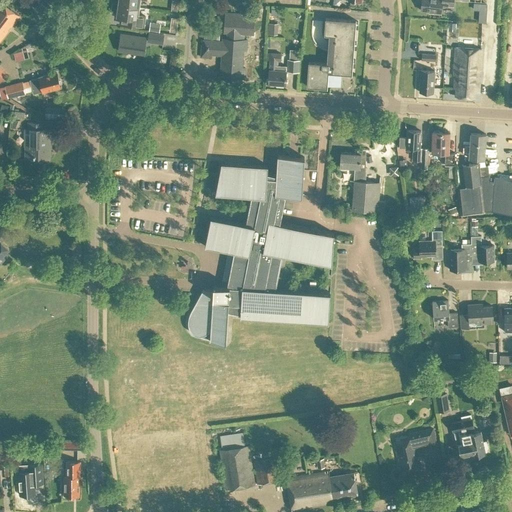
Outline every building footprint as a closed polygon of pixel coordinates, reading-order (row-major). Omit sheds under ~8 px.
[(453,0),(422,0),(421,10),(429,11),(429,12),(441,14),(442,5),(453,6),(453,0)] [(476,8),(482,8),(481,20),(489,20),(490,1),(476,0),(476,8)] [(0,40),(19,15),(3,3),(0,6),(0,5),(0,40)] [(139,7),(119,4),(117,16),(120,17),(119,23),(130,25),(143,26),(145,15),(138,14),(139,7)] [(255,14),(226,12),(225,32),(228,32),(228,38),(223,37),(223,40),(202,39),(201,56),(211,57),(212,53),(222,54),(221,76),(245,77),(246,67),(242,67),(244,49),(247,49),(247,39),(244,39),(244,33),(253,34),(255,14)] [(351,74),(355,20),(325,18),(324,33),(330,34),(327,63),(308,61),(306,86),(326,87),(327,82),(337,83),(338,73),(351,74)] [(268,33),(277,34),(278,22),(268,21),(268,33)] [(150,22),(149,30),(159,32),(160,23),(150,22)] [(449,22),(448,30),(455,31),(455,27),(459,28),(459,23),(449,22)] [(164,34),(149,32),(148,41),(163,43),(164,34)] [(146,37),(120,33),(118,50),(144,54),(146,37)] [(481,49),(455,48),(452,84),(454,84),(453,90),(455,90),(454,97),(474,98),(474,92),(478,92),(481,49)] [(18,58),(28,57),(26,49),(17,50),(18,58)] [(268,59),(270,59),(269,69),(268,83),(284,84),(286,66),(276,65),(277,60),(281,60),(281,53),(268,52),(268,59)] [(435,61),(436,54),(422,53),(422,60),(435,61)] [(287,59),(287,71),(300,71),(300,59),(287,59)] [(3,63),(0,65),(0,82),(11,73),(3,63)] [(434,71),(418,70),(418,78),(419,78),(418,92),(433,93),(434,71)] [(30,80),(23,82),(23,80),(5,85),(5,88),(8,97),(25,92),(24,87),(32,85),(34,94),(43,91),(43,92),(45,92),(47,93),(50,92),(51,90),(61,87),(61,86),(62,85),(61,81),(59,81),(57,74),(48,77),(48,75),(47,73),(38,76),(38,77),(30,79),(30,80)] [(24,129),(24,145),(25,145),(25,158),(34,158),(34,162),(42,162),(42,158),(50,158),(50,145),(50,139),(50,128),(42,128),(42,122),(26,122),(26,129),(24,129)] [(406,129),(406,137),(399,136),(399,146),(405,147),(413,147),(412,160),(421,160),(421,168),(428,168),(429,148),(422,148),(419,148),(420,130),(406,129)] [(450,132),(432,131),(431,151),(445,152),(444,164),(454,165),(455,152),(449,152),(450,132)] [(472,162),(477,162),(475,158),(478,158),(478,159),(483,159),(483,158),(484,158),(486,134),(471,133),(469,157),(473,157),(472,162)] [(365,180),(365,148),(357,148),(356,152),(340,151),(339,165),(354,166),(351,209),(384,211),(384,201),(378,200),(379,181),(365,180)] [(194,333),(195,334),(226,343),(228,310),(240,313),(240,316),(328,322),(330,291),(275,288),(281,253),(332,263),(334,232),(279,222),(284,193),(302,194),(304,156),(277,154),(276,174),(267,172),(268,165),(221,162),(215,192),(251,194),(246,222),(211,215),(205,245),(234,251),(230,267),(229,267),(228,267),(228,268),(227,268),(227,269),(227,270),(227,271),(228,271),(228,272),(229,272),(227,285),(216,284),(215,289),(203,288),(191,309),(190,311),(189,314),(188,317),(188,320),(188,323),(189,326),(190,328),(192,331),(194,333)] [(477,162),(472,162),(462,163),(464,184),(458,184),(461,213),(484,211),(484,210),(511,212),(511,178),(494,177),(494,181),(489,181),(489,175),(488,165),(479,166),(478,162),(477,162)] [(424,204),(409,205),(409,209),(409,215),(416,215),(425,214),(424,204)] [(448,209),(450,214),(458,211),(456,206),(448,209)] [(442,248),(442,229),(432,230),(432,240),(419,240),(419,248),(413,248),(413,258),(420,258),(420,256),(435,255),(435,248),(442,248)] [(471,253),(478,253),(478,261),(494,260),(493,245),(481,245),(481,235),(470,235),(470,243),(471,243),(471,253)] [(0,263),(5,257),(3,255),(9,248),(0,239),(0,263)] [(471,243),(470,243),(461,243),(461,248),(448,248),(449,269),(464,269),(464,261),(471,261),(471,253),(471,243)] [(449,313),(448,300),(432,301),(433,318),(441,318),(441,319),(443,319),(443,318),(447,317),(448,327),(458,326),(457,312),(449,313)] [(479,306),(479,303),(467,304),(468,313),(460,314),(461,328),(469,327),(469,321),(483,319),(484,323),(493,322),(492,305),(479,306)] [(508,354),(500,354),(499,362),(508,363),(508,354)] [(511,435),(511,384),(499,388),(511,436),(511,435)] [(485,402),(492,401),(490,390),(483,391),(485,402)] [(447,391),(435,393),(438,410),(450,408),(447,391)] [(473,426),(471,413),(461,415),(462,419),(451,421),(453,430),(456,443),(458,443),(461,453),(469,452),(469,453),(471,455),(484,452),(484,450),(489,449),(487,439),(482,440),(480,430),(471,432),(470,431),(464,432),(463,428),(473,426)] [(412,449),(428,445),(435,444),(432,427),(409,433),(404,440),(394,442),(396,451),(397,451),(400,467),(412,464),(415,460),(412,449)] [(226,489),(255,484),(249,445),(245,445),(243,430),(220,434),(222,449),(220,449),(226,489)] [(257,484),(279,480),(275,457),(253,461),(257,484)] [(324,457),(316,458),(318,466),(325,465),(324,457)] [(17,468),(18,491),(34,490),(33,476),(42,475),(41,460),(26,461),(27,467),(17,468)] [(66,462),(66,475),(65,475),(65,477),(64,478),(64,481),(64,483),(64,494),(66,494),(67,496),(71,496),(72,494),(79,494),(79,485),(80,485),(80,475),(79,475),(80,462),(66,462)] [(8,463),(1,464),(2,476),(9,475),(8,463)] [(329,475),(328,470),(286,477),(292,510),(334,502),(333,498),(357,494),(353,471),(329,475)]
